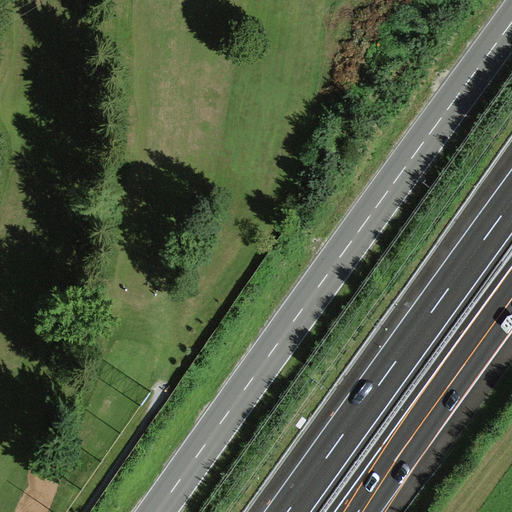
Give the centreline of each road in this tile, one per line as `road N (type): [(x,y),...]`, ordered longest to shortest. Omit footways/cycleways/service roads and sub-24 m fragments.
road 1 (primary): [(157,511),(511,22)]
road 2 (motorway): [(511,202),(287,511)]
road 3 (motorway): [(358,511),(511,300)]
